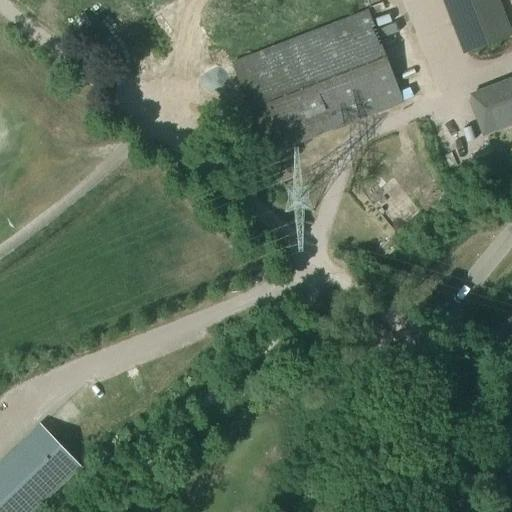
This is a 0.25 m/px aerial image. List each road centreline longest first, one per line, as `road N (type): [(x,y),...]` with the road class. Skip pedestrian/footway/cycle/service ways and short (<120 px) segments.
road 1 (unclassified): [(419,357),(0,12)]
road 2 (unclassified): [(365,511),(419,357)]
road 3 (unclassified): [(419,357),(511,231)]
